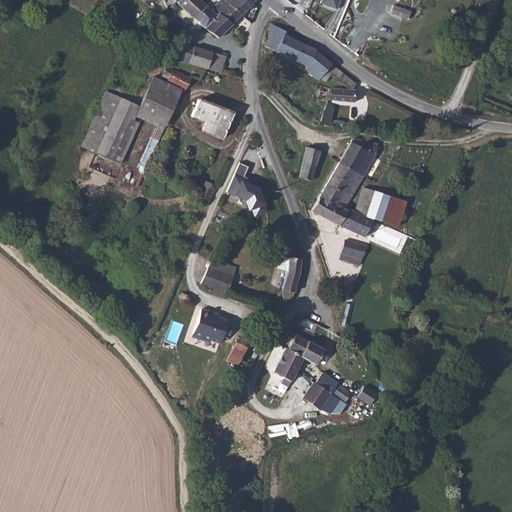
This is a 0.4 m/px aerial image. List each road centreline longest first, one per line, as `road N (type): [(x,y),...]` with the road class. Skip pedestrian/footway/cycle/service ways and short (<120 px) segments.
road 1 (track): [(0,249),(123,349),(166,406),(183,439),(192,511)]
road 2 (unclassified): [(267,0),(252,34),(250,78),(266,145),(307,243),(308,302)]
road 3 (unclassified): [(267,0),(380,86),(441,114),(511,127)]
road 4 (track): [(496,126),(465,140),(313,132),(250,78)]
